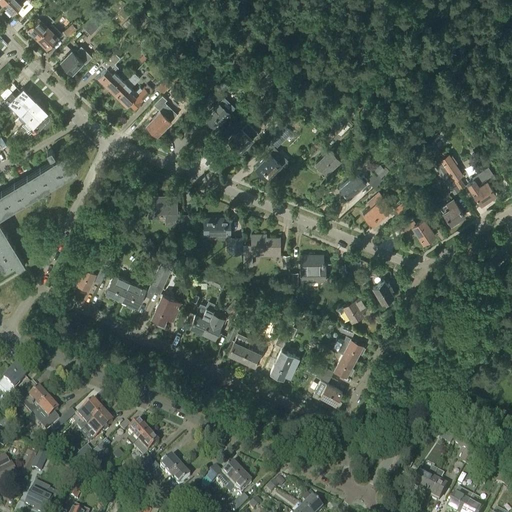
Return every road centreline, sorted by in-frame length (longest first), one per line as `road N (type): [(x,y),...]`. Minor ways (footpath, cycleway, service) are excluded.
road 1 (residential): [(349,487),(6,335)]
road 2 (residential): [(428,265),(108,142)]
road 3 (residential): [(339,427),(36,286)]
road 4 (residential): [(367,496),(511,229)]
road 5 (residential): [(339,427),(428,265)]
road 6 (residential): [(36,286),(108,142)]
